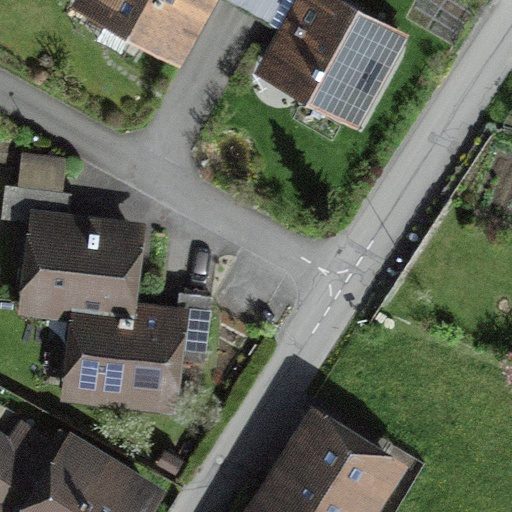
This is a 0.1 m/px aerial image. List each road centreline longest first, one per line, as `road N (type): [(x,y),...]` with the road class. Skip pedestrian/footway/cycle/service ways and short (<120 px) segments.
road 1 (residential): [(349,287),(0,86)]
road 2 (residential): [(349,287),(511,33)]
road 3 (residential): [(206,511),(349,287)]
